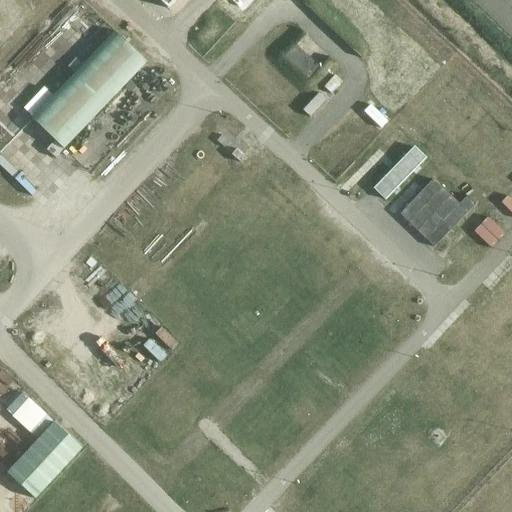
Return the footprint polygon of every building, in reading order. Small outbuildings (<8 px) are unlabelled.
[(158,0),(168,9),(175,0),(158,0)] [(31,119),(63,150),(146,63),(114,32),(31,119)] [(330,94),(341,82),(334,76),(323,87),(330,94)] [(318,108),(329,96),(322,89),(311,101),(318,108)] [(0,161),(7,168),(14,162),(0,148),(0,161)] [(414,148),(373,189),(385,200),(425,159),(414,148)] [(240,163),(245,157),(242,155),(236,149),(231,155),(240,163)] [(430,249),(455,223),(429,198),(404,223),(430,249)] [(168,438),(203,402),(141,343),(107,378),(168,438)] [(54,423),(7,474),(34,499),(81,448),(54,423)]
